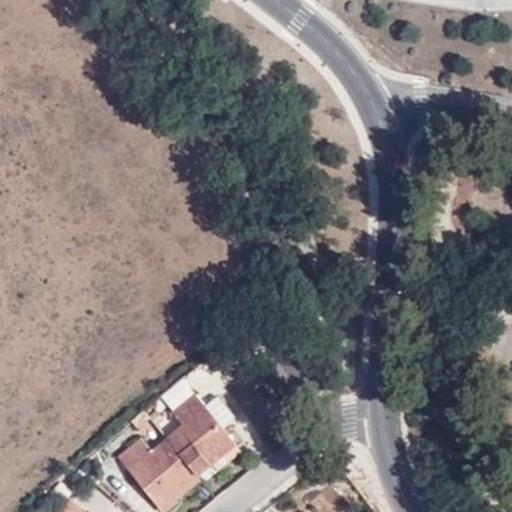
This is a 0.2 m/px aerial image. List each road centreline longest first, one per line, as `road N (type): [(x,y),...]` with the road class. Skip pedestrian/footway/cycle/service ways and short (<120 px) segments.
road 1 (tertiary): [(364,108),(382,184),(381,407),(396,482),(418,511)]
road 2 (residential): [(364,108),(385,101),(511,116)]
road 3 (tertiary): [(270,0),(347,73),(364,108)]
